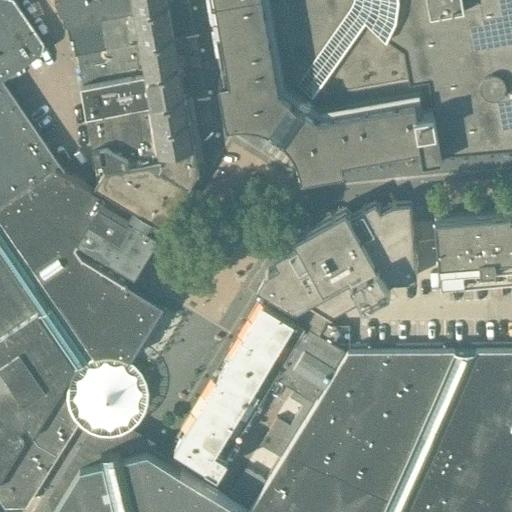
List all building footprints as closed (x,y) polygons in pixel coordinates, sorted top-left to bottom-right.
[(0,0),(0,490),(4,497),(22,496),(27,487),(41,465),(48,454),(62,431),(74,412),(73,411),(73,410),(72,409),(72,408),(71,407),(70,405),(70,404),(69,402),(69,400),(68,398),(68,396),(68,394),(68,392),(68,391),(68,389),(68,387),(68,385),(68,383),(69,381),(69,379),(70,378),(70,376),(71,374),(72,373),(73,371),(74,369),(75,368),(76,366),(77,365),(77,364),(78,364),(79,362),(81,361),(82,360),(83,359),(85,358),(86,357),(88,356),(90,355),(91,354),(93,353),(95,353),(96,352),(97,352),(98,352),(99,352),(99,351),(100,351),(101,351),(102,351),(103,351),(104,351),(105,351),(106,351),(109,351),(110,351),(112,351),(113,351),(114,351),(115,351),(116,352),(117,352),(118,352),(119,352),(120,352),(120,353),(121,353),(123,354),(124,354),(125,355),(127,355),(129,357),(130,354),(140,339),(141,337),(151,321),(152,319),(162,304),(163,302),(161,300),(145,291),(143,289),(128,280),(119,275),(117,274),(99,263),(84,253),(81,251),(75,242),(77,239),(134,273),(158,233),(154,231),(160,222),(106,190),(104,193),(77,176),(64,168),(55,163),(44,147),(33,130),(22,113),(11,97),(0,81),(0,73),(2,72),(22,58),(42,45),(11,0),(0,0)] [(56,0),(60,11),(62,10),(64,20),(67,20),(69,36),(72,35),(75,50),(81,49),(84,63),(79,64),(82,79),(82,80),(88,112),(94,111),(100,151),(93,153),(94,157),(97,178),(94,182),(106,190),(160,222),(164,224),(164,225),(166,223),(165,222),(176,204),(177,204),(178,202),(177,202),(189,183),(190,184),(191,182),(190,181),(197,170),(198,170),(199,168),(197,167),(199,167),(198,164),(197,164),(194,143),(196,143),(195,140),(193,141),(189,119),(190,119),(190,117),(189,117),(185,95),(186,95),(186,94),(168,0),(56,0)] [(511,0),(211,0),(224,67),(218,68),(226,116),(250,116),(270,122),(273,117),(279,121),(285,125),(281,130),(285,132),(295,146),(303,169),(344,162),(343,156),(421,143),(423,152),(442,149),(442,147),(511,140),(511,0)] [(511,511),(511,346),(348,347),(346,349),(333,341),(339,331),(330,314),(336,304),(360,291),(363,297),(390,282),(389,279),(394,275),(395,277),(417,275),(411,203),(410,203),(405,198),(396,199),(391,200),(381,206),(378,202),(371,201),(366,204),(365,203),(361,206),(351,212),(349,208),(348,208),(345,207),(342,206),(339,208),(336,209),(332,211),(332,212),(309,224),(305,226),(299,230),(297,237),(299,241),(274,255),(279,263),(268,269),(264,272),(257,285),(267,291),(248,322),(174,444),(217,470),(275,374),(294,386),(314,398),(316,399),(248,508),(180,466),(147,446),(114,455),(80,463),(52,509),(52,511),(511,511)] [(511,213),(508,215),(435,221),(440,281),(511,274),(511,213)] [(279,454),(314,398),(294,386),(289,394),(302,402),(290,423),(276,416),(260,442),(279,454)] [(248,507),(265,478),(246,466),(228,495),(248,507)]
